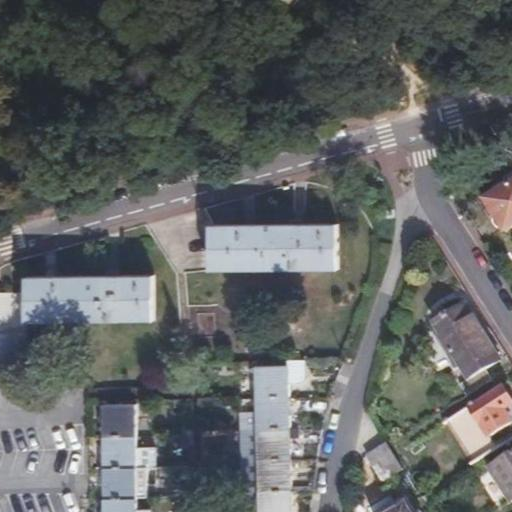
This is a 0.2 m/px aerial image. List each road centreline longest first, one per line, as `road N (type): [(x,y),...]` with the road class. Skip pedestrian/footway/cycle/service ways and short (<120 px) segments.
road 1 (residential): [(415,125),(0,245)]
road 2 (residential): [(428,190),(399,249),(363,363),(329,511)]
road 3 (track): [(286,0),(416,86),(432,119)]
road 4 (residential): [(428,190),(511,321)]
